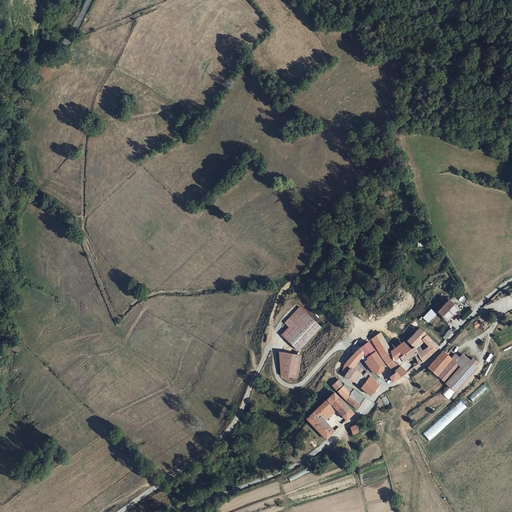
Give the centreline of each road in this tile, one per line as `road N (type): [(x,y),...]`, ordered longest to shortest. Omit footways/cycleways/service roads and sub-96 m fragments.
road 1 (residential): [(477,308),(444,345),(293,467),(186,511)]
road 2 (unclassified): [(91,0),(64,45),(42,56),(22,52),(11,34),(8,0)]
